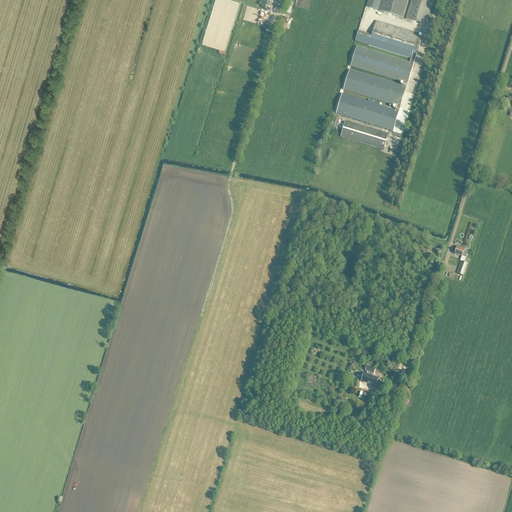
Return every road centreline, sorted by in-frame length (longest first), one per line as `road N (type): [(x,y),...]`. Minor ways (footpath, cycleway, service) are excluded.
road 1 (unclassified): [(400,410),(511,44)]
road 2 (track): [(440,0),(394,138)]
